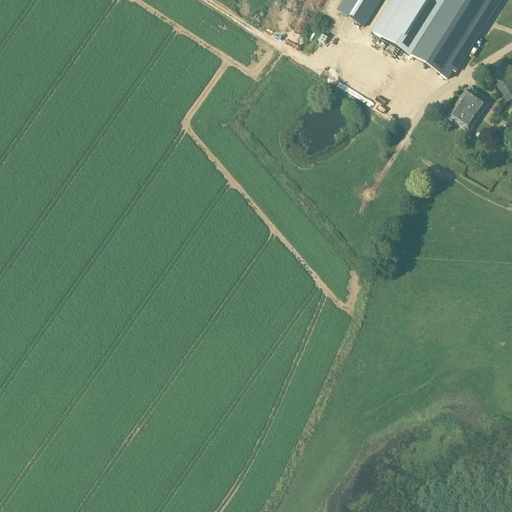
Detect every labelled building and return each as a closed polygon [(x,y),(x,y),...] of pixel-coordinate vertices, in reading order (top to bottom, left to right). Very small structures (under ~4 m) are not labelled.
[(344,0),(336,12),(363,29),(381,0),(344,0)] [(448,0),(395,0),(374,35),(411,59),(448,0)] [(448,0),(411,59),(446,81),(497,0),(448,0)] [(511,87),(507,79),(496,85),(496,86),(506,104),(511,100),(511,87)] [(468,132),(487,105),(466,90),(447,118),(468,132)]
